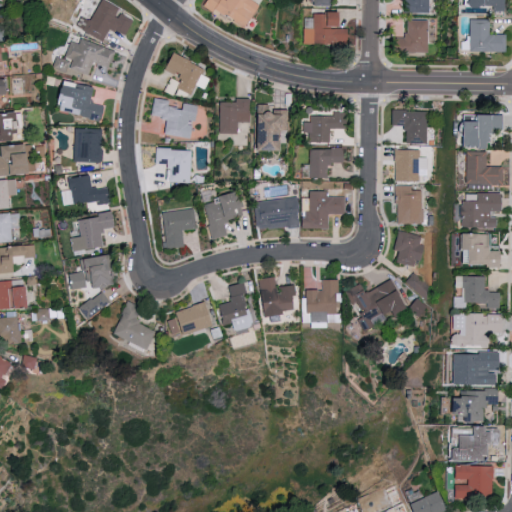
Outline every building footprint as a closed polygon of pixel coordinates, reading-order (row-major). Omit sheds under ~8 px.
[(101,40),(107,28),(123,35),(130,20),(114,13),(116,7),(100,0),(97,0),(88,20),(79,16),(73,28),(101,40)] [(256,5),(248,0),(223,0),(222,0),(203,0),(201,3),(241,28),(256,5)] [(429,0),(400,0),(401,13),(429,13),(429,0)] [(461,0),(461,7),(489,7),(489,13),(503,13),(502,0),(461,0)] [(344,29),(332,28),(332,14),(299,13),(298,44),(344,45),(344,29)] [(425,19),(403,20),(403,37),(390,38),(390,53),(426,52),(425,19)] [(466,51),(503,52),(503,34),(486,34),(487,20),(466,19),(466,51)] [(112,52),(70,37),(62,57),(69,60),(65,71),(85,78),(90,62),(106,68),(112,52)] [(169,78),(164,92),(173,95),(175,89),(190,95),(194,85),(204,89),(211,72),(164,54),(159,68),(178,75),(176,81),(169,78)] [(90,87),(55,80),(50,103),(57,105),(56,111),(99,120),(101,105),(87,102),(90,87)] [(148,116),(164,118),(162,134),(188,138),(190,123),(194,123),(196,105),(180,103),(179,110),(166,108),(167,100),(150,98),(148,116)] [(235,133),(235,122),(248,122),(248,100),(216,100),(216,134),(235,133)] [(249,150),(274,151),(275,130),(286,131),(287,110),(266,109),(266,105),(251,104),(249,150)] [(388,125),(402,125),(402,143),(424,144),(425,111),(389,110),(388,125)] [(307,116),(307,122),(300,122),(300,133),(305,133),(305,142),(327,142),(327,128),(342,128),(342,111),(331,111),(331,116),(307,116)] [(0,141),(14,141),(14,129),(19,129),(19,112),(0,112),(0,141)] [(454,121),(453,147),(481,148),(481,129),(498,129),(499,115),(466,114),(466,121),(454,121)] [(99,162),(100,129),(72,128),(71,161),(99,162)] [(0,145),(0,175),(23,175),(22,163),(19,163),(18,144),(0,145)] [(190,150),(153,148),(152,166),(168,166),(167,182),(189,183),(190,150)] [(339,163),(340,149),(307,148),(306,177),(324,177),(324,163),(339,163)] [(425,157),(417,157),(417,150),(392,150),(391,181),(416,181),(417,175),(425,176),(425,157)] [(462,184),(499,185),(499,167),(482,167),(483,152),(462,151),(462,184)] [(108,203),(106,186),(89,189),(87,175),(66,178),(68,190),(60,191),(60,195),(70,193),(71,205),(95,201),(96,205),(108,203)] [(14,195),(13,179),(0,179),(0,209),(7,209),(6,195),(14,195)] [(411,186),(393,186),(394,224),(421,223),(420,190),(411,190),(411,186)] [(326,229),(326,214),(343,214),(343,197),(326,196),(326,191),(303,191),(303,228),(326,229)] [(200,201),(208,239),(225,235),(222,221),(240,216),(235,193),(200,201)] [(490,227),(490,211),(496,211),(496,193),(472,193),(472,202),(456,201),(456,227),(490,227)] [(254,230),(297,227),(295,198),(252,201),(254,230)] [(158,212),(161,249),(181,247),(179,230),(193,229),(191,209),(158,212)] [(0,213),(0,242),(10,242),(9,228),(17,228),(17,213),(0,213)] [(71,252),(102,246),(99,230),(112,227),(110,213),(74,219),(77,236),(69,238),(71,252)] [(422,238),(396,230),(390,249),(396,251),(393,261),(413,268),(422,238)] [(486,234),(454,233),(453,265),(497,266),(497,251),(485,251),(486,234)] [(9,263),(22,263),(22,258),(34,257),(33,245),(0,246),(0,273),(10,273),(9,263)] [(84,289),(104,287),(101,256),(81,258),(84,289)] [(65,274),(66,289),(82,288),(80,272),(65,274)] [(429,287),(411,273),(403,282),(421,297),(429,287)] [(293,285),(275,287),(274,276),(256,278),(261,317),(280,314),(280,311),(291,309),(290,295),(294,295),(293,285)] [(307,328),(323,327),(323,322),(334,322),(333,295),(336,295),(336,280),(319,280),(320,290),(302,290),(302,313),(307,313),(307,328)] [(345,290),(364,330),(386,319),(385,316),(403,308),(389,280),(362,293),(358,284),(345,290)] [(9,287),(8,281),(0,281),(0,308),(22,308),(21,286),(9,287)] [(215,304),(219,325),(230,323),(231,330),(250,326),(243,294),(246,293),(244,282),(226,285),(229,301),(215,304)] [(76,306),(83,318),(108,304),(101,291),(76,306)] [(144,350),(153,330),(132,321),(138,307),(125,301),(110,334),(144,350)] [(209,325),(202,302),(171,312),(173,318),(164,320),(170,338),(209,325)] [(498,314),(457,313),(456,334),(443,334),(443,344),(482,345),(483,333),(497,334),(498,314)] [(448,352),(447,385),(491,385),(491,371),(493,371),(493,353),(448,352)] [(0,386),(3,380),(0,379),(8,362),(0,357),(0,386)] [(453,422),(481,422),(481,404),(494,404),(494,392),(460,391),(460,397),(444,397),(444,412),(453,412),(453,422)] [(444,448),(444,461),(478,462),(479,446),(495,446),(495,428),(456,427),(456,448),(444,448)] [(450,486),(450,498),(480,498),(480,492),(489,492),(489,466),(449,466),(449,479),(464,479),(464,485),(450,486)] [(406,502),(408,511),(442,511),(444,511),(438,493),(406,502)] [(405,511),(401,502),(377,511),(405,511)]
